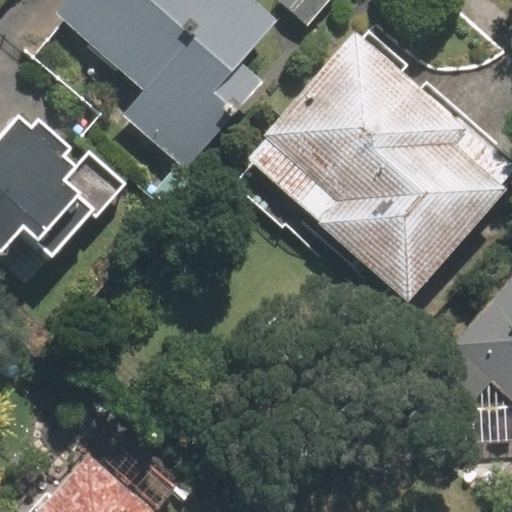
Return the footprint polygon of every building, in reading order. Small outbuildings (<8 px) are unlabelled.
[(112,123),(177,182),(258,93),(236,73),(272,34),(234,0),(66,0),(47,21),(134,100),(112,123)] [(274,0),(269,6),(302,34),(332,0),(274,0)] [(511,178),(358,39),(237,172),(397,315),(511,187),(511,178)] [(0,262),(11,251),(43,280),(121,195),(82,160),(67,176),(22,135),(13,145),(3,136),(0,139),(0,262)] [(511,275),(418,381),(459,416),(481,392),(511,418),(511,275)] [(134,511),(79,462),(34,511),(134,511)]
